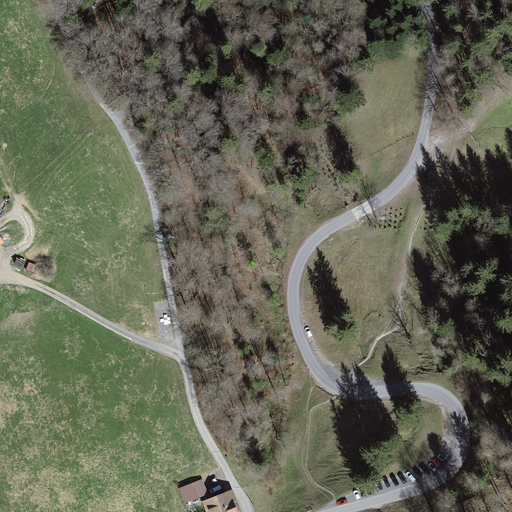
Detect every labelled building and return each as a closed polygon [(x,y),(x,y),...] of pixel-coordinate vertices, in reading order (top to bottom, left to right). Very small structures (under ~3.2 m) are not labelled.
[(236,170),(222,169),(221,186),(231,186),(234,183),(236,179),(236,170)] [(137,282),(130,325),(147,328),(154,285),(137,282)] [(467,334),(449,334),(450,342),(450,347),(467,347),(467,334)] [(207,494),(201,480),(180,488),(186,502),(207,494)] [(240,511),(230,487),(200,500),(205,511),(240,511)]
